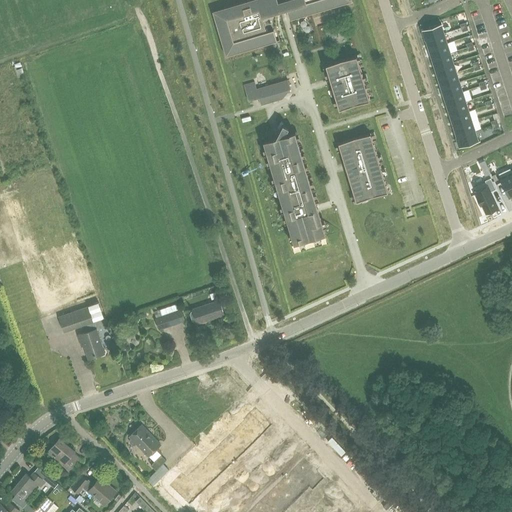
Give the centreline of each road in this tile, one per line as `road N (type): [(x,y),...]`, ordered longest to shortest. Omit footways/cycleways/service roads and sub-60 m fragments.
road 1 (track): [(254,345),(140,14),(19,54)]
road 2 (tertiary): [(0,470),(60,412),(232,354)]
road 3 (residential): [(232,354),(384,511)]
road 4 (residential): [(367,293),(307,92)]
road 5 (residential): [(437,168),(391,25)]
road 6 (tertiary): [(232,354),(367,293)]
